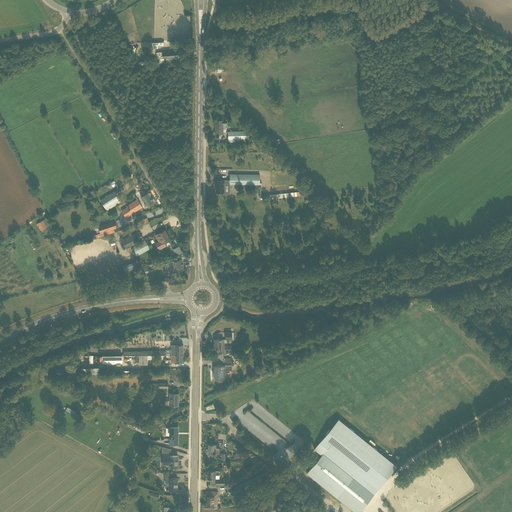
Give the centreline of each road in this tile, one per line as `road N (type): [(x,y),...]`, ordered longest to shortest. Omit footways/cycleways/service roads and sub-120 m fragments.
road 1 (track): [(422,288),(257,311),(224,304)]
road 2 (track): [(361,511),(406,461),(511,396)]
road 3 (primary): [(198,220),(199,39)]
road 4 (secondary): [(193,511),(196,345)]
road 5 (primary): [(0,341),(46,319),(147,299)]
